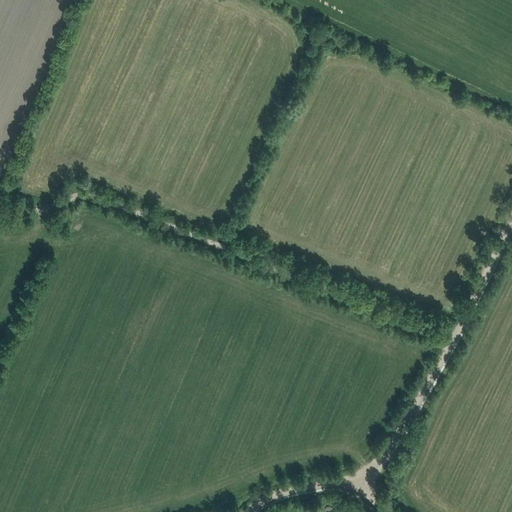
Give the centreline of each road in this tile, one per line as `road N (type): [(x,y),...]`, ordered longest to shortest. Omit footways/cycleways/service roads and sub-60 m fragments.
road 1 (track): [(450,339),(68,189),(0,213)]
road 2 (track): [(347,480),(380,457),(450,339)]
road 3 (track): [(450,339),(511,217)]
